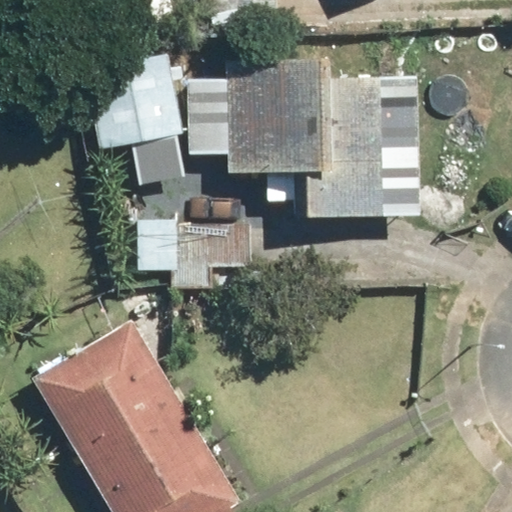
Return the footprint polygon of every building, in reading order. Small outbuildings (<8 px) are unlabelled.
[(281,0),(190,0),(191,35),(282,34),(281,0)] [(87,74),(101,150),(181,134),(166,59),(87,74)] [(229,175),(302,168),(305,220),(423,214),(416,77),(329,81),(327,63),(220,72),(229,175)] [(220,265),(252,265),(252,220),(140,222),(140,266),(174,266),(174,288),(220,288),(220,265)] [(246,511),(141,327),(47,380),(121,511),(246,511)]
